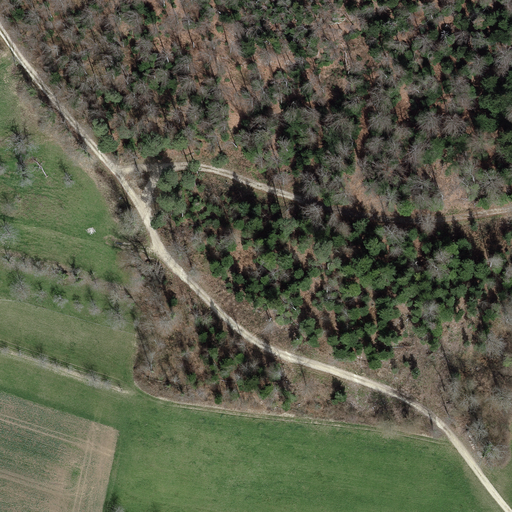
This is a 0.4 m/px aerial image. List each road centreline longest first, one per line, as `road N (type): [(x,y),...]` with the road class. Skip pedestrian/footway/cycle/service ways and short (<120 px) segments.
road 1 (track): [(509,511),(445,428),(415,405),(291,360),(230,325),(161,249),(143,205),(116,171)]
road 2 (track): [(116,171),(214,168),(348,214),(436,219),(511,206)]
road 3 (track): [(0,27),(116,171)]
